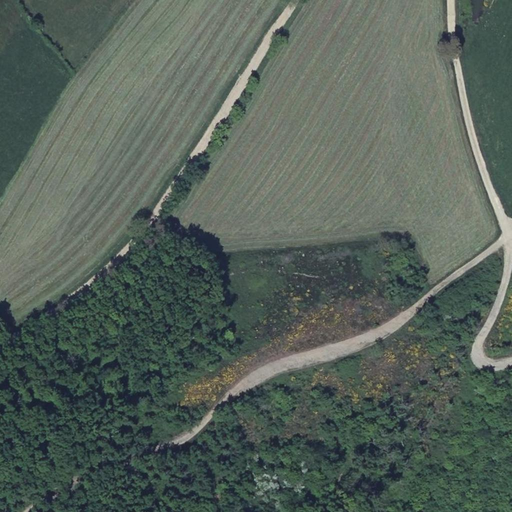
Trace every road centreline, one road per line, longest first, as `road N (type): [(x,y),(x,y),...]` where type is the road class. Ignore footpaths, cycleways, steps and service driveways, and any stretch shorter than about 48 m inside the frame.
road 1 (track): [(509,235),(384,332),(277,370),(228,396),(180,442),(78,478),(22,511)]
road 2 (track): [(0,341),(81,291),(139,232),(214,132),(293,0)]
road 3 (track): [(509,235),(508,274),(477,360),(511,359)]
